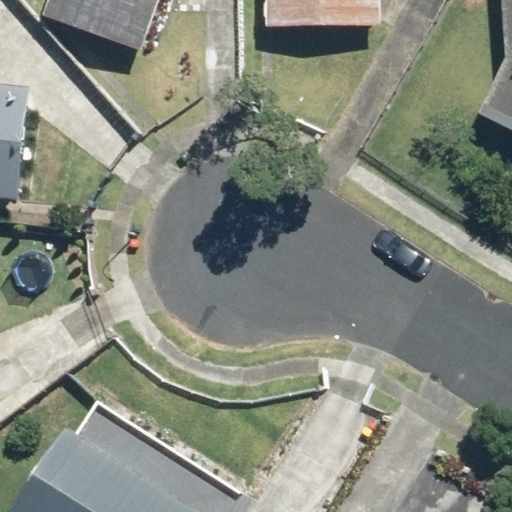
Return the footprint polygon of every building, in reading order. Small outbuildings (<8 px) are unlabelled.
[(140,56),(160,0),(51,0),(44,21),(140,56)] [(379,0),(267,0),(269,33),(380,31),(379,0)] [(484,128),(511,140),(511,0),(498,0),(506,78),(484,128)] [(0,97),(0,204),(12,206),(25,100),(0,97)] [(198,511),(66,435),(20,511),(198,511)]
